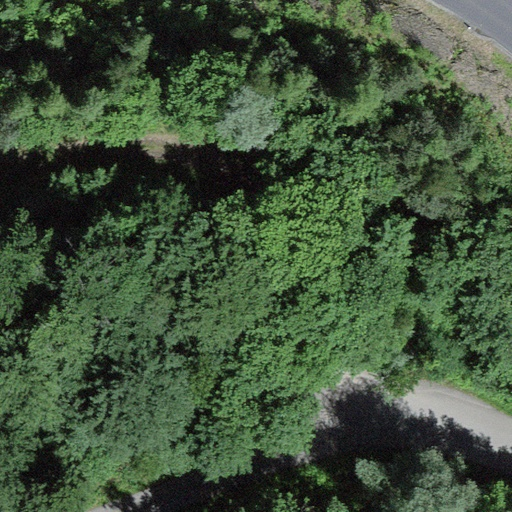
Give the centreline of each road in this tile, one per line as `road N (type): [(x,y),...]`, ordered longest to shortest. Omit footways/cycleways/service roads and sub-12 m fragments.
road 1 (track): [(364,415),(313,307),(288,220),(223,186),(61,183),(0,198)]
road 2 (track): [(129,511),(364,415),(419,411),(473,422),(511,443)]
